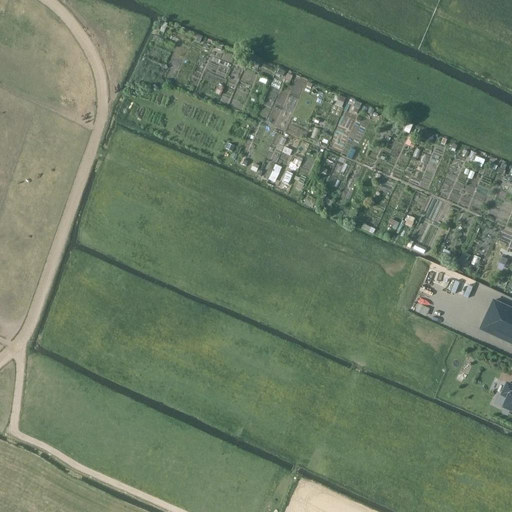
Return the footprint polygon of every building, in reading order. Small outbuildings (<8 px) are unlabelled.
[(283,77),(285,72),(278,69),(275,75),(279,77),(280,75),(283,77)] [(342,108),(346,98),(339,96),(335,105),(342,108)] [(357,114),(361,104),(355,101),(351,111),(357,114)] [(404,131),(409,133),(412,125),(407,123),(404,131)] [(373,234),(375,230),(363,224),(361,229),(373,234)] [(498,263),(504,266),(507,260),(501,257),(498,263)] [(466,268),(468,262),(459,258),(456,263),(466,268)] [(511,311),(492,302),(478,331),(511,346),(511,311)] [(511,394),(502,390),(497,403),(503,406),(498,415),(511,421),(511,428),(511,394)]
